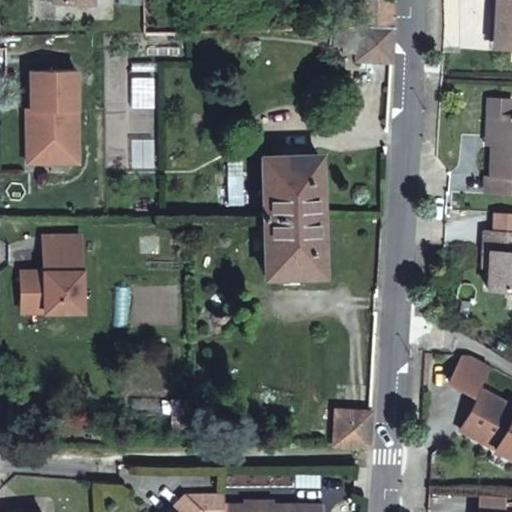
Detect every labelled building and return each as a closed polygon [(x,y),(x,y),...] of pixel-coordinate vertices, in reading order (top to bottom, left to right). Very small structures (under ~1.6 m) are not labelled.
[(511,0),(496,0),(495,18),(501,18),(499,46),(511,46),(511,0)] [(393,23),(331,25),(331,46),(341,46),(341,52),(356,52),(356,59),(391,59),(393,23)] [(30,107),(32,107),(33,149),(77,149),(76,68),(29,69),(30,107)] [(492,115),(509,116),(510,94),(486,93),(484,137),(491,138),(492,115)] [(30,107),(25,107),(26,159),(77,159),(77,149),(33,149),(32,107),(30,107)] [(511,115),(509,116),(492,115),(491,138),(488,190),(511,191),(511,115)] [(260,154),(261,213),(320,212),(318,153),(260,154)] [(511,210),(492,210),(491,230),(511,230),(511,210)] [(320,212),(261,213),(262,274),(321,272),(320,212)] [(486,253),(484,289),(511,290),(511,230),(491,230),(482,230),(480,253),(486,253)] [(467,352),(461,352),(446,382),(471,395),(486,363),(467,352)] [(511,406),(480,389),(460,430),(511,457),(511,406)] [(333,410),(332,445),(367,445),(369,410),(333,410)] [(208,511),(182,487),(167,504),(170,507),(165,511),(208,511)] [(208,511),(220,511),(220,501),(220,488),(182,487),(208,511)] [(473,497),(472,511),(494,511),(495,498),(473,497)] [(321,511),(321,501),(319,499),(220,501),(220,511),(321,511)]
